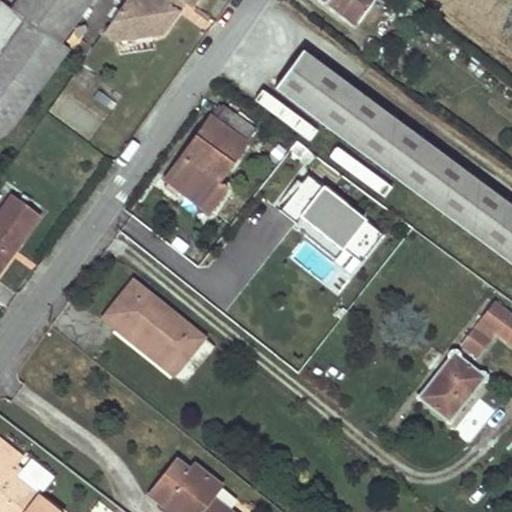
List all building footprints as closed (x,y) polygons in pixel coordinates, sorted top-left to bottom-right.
[(91,0),(15,0),(9,9),(24,19),(0,52),(0,140),(66,50),(59,45),(91,0)] [(0,6),(7,12),(9,9),(15,0),(4,0),(0,6)] [(127,0),(112,23),(122,30),(150,25),(151,33),(161,32),(182,1),(189,6),(192,0),(127,0)] [(324,0),(354,22),(370,0),(324,0)] [(0,52),(24,19),(9,9),(7,12),(0,6),(0,52)] [(122,30),(112,23),(105,32),(117,39),(151,33),(150,25),(122,30)] [(511,208),(307,58),(281,94),(511,265),(511,208)] [(55,113),(89,134),(100,117),(65,96),(55,113)] [(220,105),(165,179),(208,210),(228,185),(219,179),(255,129),(220,105)] [(307,232),(288,256),(337,294),(385,232),(305,171),(276,208),(307,232)] [(0,211),(0,260),(10,246),(14,249),(39,215),(12,195),(0,211)] [(10,246),(0,260),(0,268),(14,249),(10,246)] [(132,281),(102,318),(115,329),(118,325),(175,372),(203,337),(132,281)] [(511,316),(494,303),(462,344),(478,356),(496,333),(511,344),(511,316)] [(175,372),(118,325),(115,329),(173,375),(175,372)] [(451,357),(420,396),(448,420),(478,382),(481,381),(484,380),(485,376),(483,374),(482,373),(479,373),(460,358),(458,355),(457,352),(455,352),(453,351),(452,353),(450,355),(451,357)] [(0,509),(3,511),(59,511),(14,477),(9,473),(15,464),(21,456),(0,440),(0,509)] [(174,460),(148,493),(161,503),(165,498),(182,511),(229,511),(212,498),(221,486),(192,463),(187,470),(174,460)] [(9,473),(14,477),(21,469),(15,464),(9,473)]
